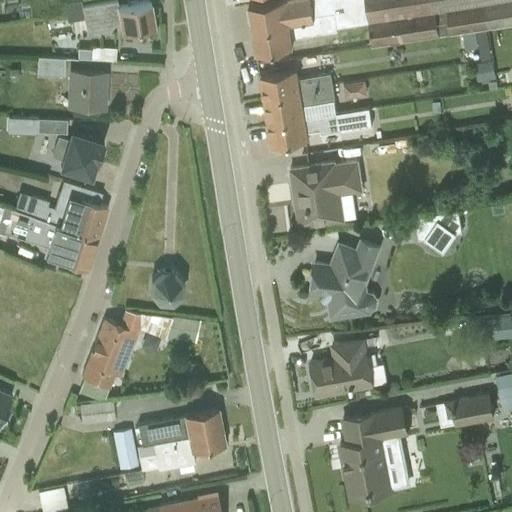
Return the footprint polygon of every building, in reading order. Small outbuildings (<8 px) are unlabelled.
[(83,18),(81,7),(80,0),(63,3),(66,21),(83,18)] [(151,25),(153,25),(149,0),(136,2),(135,0),(126,0),(127,5),(117,6),(116,0),(81,7),(83,18),(86,36),(98,34),(98,32),(101,31),(104,33),(108,32),(115,23),(118,22),(120,30),(137,27),(137,31),(151,29),(151,25)] [(310,0),(273,0),(248,4),(256,52),(293,46),(292,38),(324,32),(321,9),(312,10),(310,0)] [(368,21),(364,0),(310,0),(312,10),(321,9),(324,32),(336,30),(336,25),(368,21)] [(511,0),(364,0),(368,21),(371,45),(462,31),(474,29),(511,22),(511,0)] [(477,47),(474,29),(462,31),(465,49),(477,47)] [(74,58),(113,59),(114,47),(89,46),(89,48),(74,48),(74,58)] [(63,75),(64,58),(37,55),(36,73),(63,75)] [(492,60),(474,63),(476,82),(495,79),(492,60)] [(264,98),(332,87),(330,73),(298,79),(296,69),(260,75),(264,98)] [(105,72),(67,70),(65,106),(103,108),(105,72)] [(344,97),(366,93),(364,79),(342,83),(344,97)] [(268,124),(336,113),(332,87),(264,98),(268,124)] [(338,130),(339,133),(371,128),(368,108),(336,113),(268,124),(272,146),(308,140),(307,132),(320,129),(320,133),(338,130)] [(36,131),(65,132),(66,118),(37,118),(36,131)] [(58,165),(89,176),(94,161),(95,161),(102,140),(69,130),(66,138),(57,135),(50,155),(60,158),(58,165)] [(370,158),(394,154),(392,141),(368,144),(370,158)] [(363,191),(357,158),(336,162),(336,160),(289,168),(298,227),(356,217),(351,193),(363,191)] [(58,191),(98,203),(101,191),(62,180),(58,191)] [(22,213),(95,238),(105,206),(98,203),(58,191),(52,206),(45,205),(47,200),(29,194),(22,213)] [(3,231),(45,245),(41,255),(86,268),(95,238),(22,213),(9,209),(3,231)] [(442,249),(453,232),(461,231),(457,210),(414,217),(418,239),(426,237),(442,249)] [(373,265),(381,245),(360,236),(355,249),(338,242),(330,264),(314,262),(310,292),(322,293),(323,292),(328,298),(328,299),(330,317),(370,311),(376,307),(378,299),(374,292),(367,290),(366,282),(379,287),(386,270),(373,265)] [(160,269),(150,278),(149,291),(158,301),(171,302),(181,293),(182,280),(173,270),(166,270),(160,269)] [(119,324),(103,317),(80,376),(83,377),(109,387),(114,373),(120,376),(138,328),(165,339),(166,336),(194,342),(199,319),(124,309),(119,324)] [(476,332),(511,328),(511,325),(511,315),(475,318),(476,332)] [(436,339),(457,336),(456,331),(464,330),(463,322),(455,323),(455,322),(434,324),(436,339)] [(310,361),(316,395),(386,382),(383,364),(370,366),(364,337),(330,343),(332,357),(310,361)] [(500,383),(511,380),(511,368),(498,371),(500,383)] [(109,387),(83,377),(77,391),(95,398),(105,397),(109,387)] [(507,409),(511,407),(511,383),(502,385),(507,409)] [(0,388),(0,418),(11,394),(0,388)] [(454,418),(455,425),(494,418),(489,392),(449,399),(449,400),(442,401),(446,420),(454,418)] [(112,402),(79,406),(81,422),(114,418),(112,402)] [(339,444),(350,498),(394,489),(389,465),(398,463),(401,458),(396,435),(408,433),(403,406),(342,418),(347,442),(339,444)] [(141,445),(221,430),(217,408),(136,424),(141,445)] [(118,468),(137,464),(130,428),(111,431),(118,468)] [(224,444),(221,430),(141,445),(135,446),(140,470),(156,467),(157,470),(193,462),(191,451),(224,444)] [(143,484),(141,472),(123,476),(125,487),(143,484)] [(86,481),(37,491),(41,511),(49,511),(66,509),(63,493),(87,488),(86,481)] [(140,511),(219,511),(215,491),(196,495),(196,496),(139,507),(140,511)]
